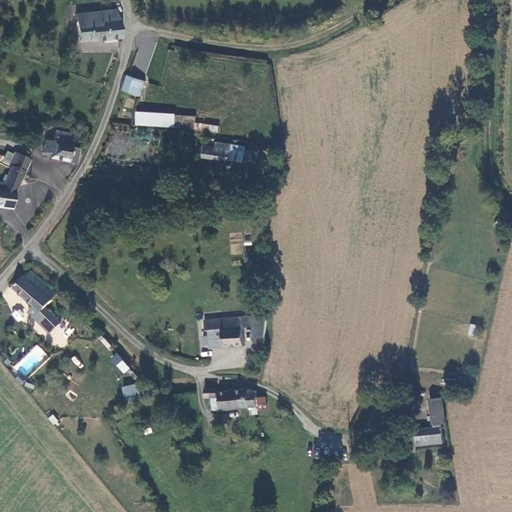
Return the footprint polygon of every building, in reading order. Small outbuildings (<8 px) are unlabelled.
[(115,9),(72,15),(76,41),(88,39),(89,41),(118,37),(120,36),(115,9)] [(122,73),(117,88),(135,93),(139,79),(122,73)] [(171,113),(133,108),(131,120),(169,125),(171,113)] [(191,116),(171,113),(169,125),(213,133),(214,127),(190,123),(191,116)] [(48,157),(73,161),(79,147),(70,145),(71,139),(77,140),(78,133),(72,132),(69,134),(53,131),(51,141),(43,140),(40,152),(43,155),(48,156),(48,157)] [(229,145),(213,143),(212,149),(201,147),(199,157),(226,161),(226,160),(240,163),(240,161),(247,162),(248,150),(242,149),(243,148),(229,145)] [(0,158),(5,161),(12,151),(5,147),(0,156),(0,158)] [(21,153),(17,151),(13,149),(12,151),(5,161),(8,163),(23,172),(30,157),(28,157),(30,154),(31,151),(30,149),(28,147),(25,147),(22,148),(21,153)] [(13,194),(23,172),(8,163),(0,183),(0,205),(11,206),(13,194)] [(241,243),(231,243),(231,254),(241,254),(241,243)] [(33,304),(40,310),(43,306),(50,298),(55,292),(47,285),(30,270),(24,277),(22,275),(12,286),(33,304)] [(28,310),(34,316),(40,310),(33,304),(28,310)] [(60,320),(43,306),(40,310),(34,316),(51,331),(60,320)] [(255,322),(258,321),(259,318),(259,314),(256,312),(252,313),(250,315),(251,320),(251,322),(255,322)] [(243,346),(242,315),(203,317),(203,328),(209,328),(218,328),(219,347),(243,346)] [(209,328),(209,347),(219,347),(218,328),(209,328)] [(122,374),(129,370),(118,353),(111,358),(122,374)] [(142,395),(139,380),(124,383),(126,398),(142,395)] [(217,386),(206,386),(207,396),(213,396),(217,396),(217,391),(217,386)] [(220,391),(221,405),(221,407),(252,404),(261,404),(260,394),(259,387),(220,390),(220,391)] [(271,394),(260,394),(261,404),(252,404),(252,412),(261,411),(261,408),(272,407),(271,394)] [(181,398),(166,402),(168,407),(182,403),(181,398)] [(438,428),(421,430),(422,446),(440,444),(448,444),(446,424),(450,423),(447,398),(435,399),(438,428)]
